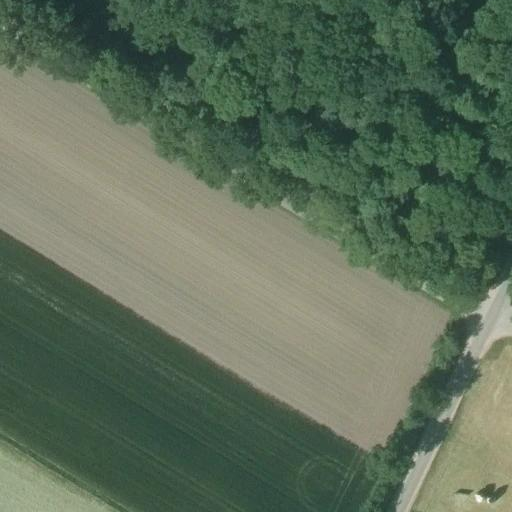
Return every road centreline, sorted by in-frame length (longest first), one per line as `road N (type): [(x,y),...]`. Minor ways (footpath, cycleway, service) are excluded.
road 1 (unclassified): [(489,325),(0,30)]
road 2 (unclassified): [(396,511),(489,325)]
